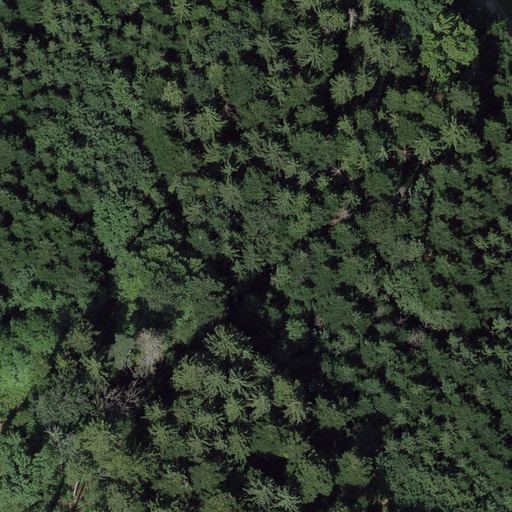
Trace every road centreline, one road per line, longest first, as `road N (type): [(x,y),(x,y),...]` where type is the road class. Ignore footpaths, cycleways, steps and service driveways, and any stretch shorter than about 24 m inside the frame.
road 1 (track): [(398,0),(347,15),(242,83),(117,315),(0,392)]
road 2 (track): [(150,258),(358,484),(374,511)]
